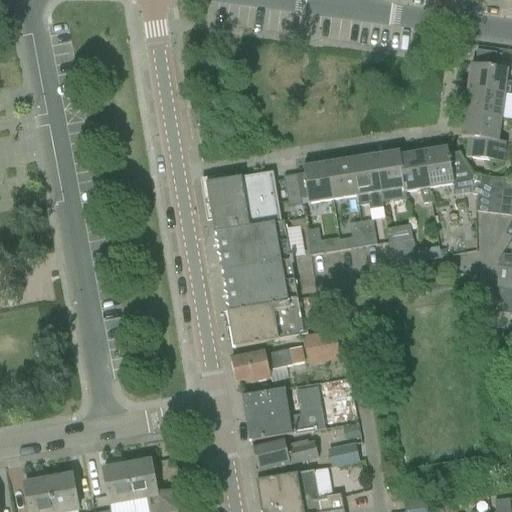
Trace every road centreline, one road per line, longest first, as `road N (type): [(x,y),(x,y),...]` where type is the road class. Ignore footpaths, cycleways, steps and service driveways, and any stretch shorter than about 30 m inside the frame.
road 1 (residential): [(106,434),(34,0)]
road 2 (unclassified): [(217,411),(151,0)]
road 3 (residential): [(511,35),(356,14)]
